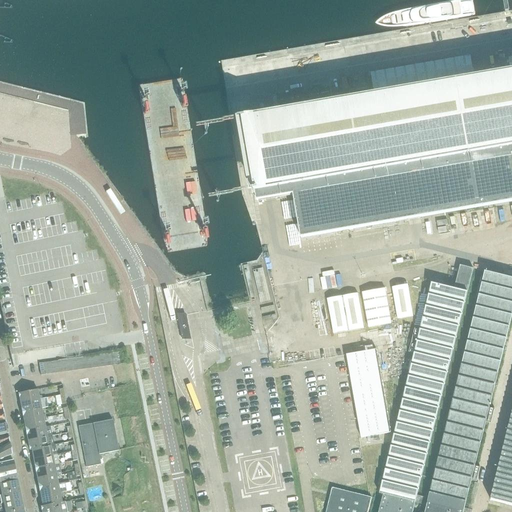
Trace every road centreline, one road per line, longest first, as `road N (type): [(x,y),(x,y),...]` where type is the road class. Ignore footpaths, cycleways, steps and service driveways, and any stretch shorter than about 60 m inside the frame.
road 1 (residential): [(185,511),(135,268),(72,181),(0,157)]
road 2 (unknown): [(257,377),(302,365),(334,376),(346,468),(305,470)]
road 3 (residential): [(32,511),(9,384)]
